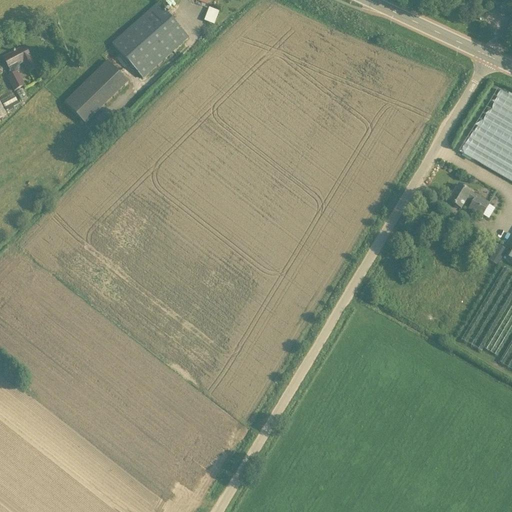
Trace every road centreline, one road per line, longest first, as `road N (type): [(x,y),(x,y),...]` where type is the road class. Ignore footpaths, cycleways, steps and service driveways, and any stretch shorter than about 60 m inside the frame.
road 1 (unclassified): [(218,511),(488,57)]
road 2 (secondary): [(488,57),(368,0)]
